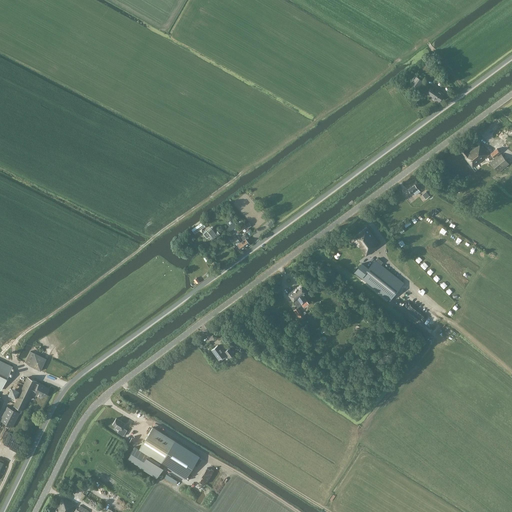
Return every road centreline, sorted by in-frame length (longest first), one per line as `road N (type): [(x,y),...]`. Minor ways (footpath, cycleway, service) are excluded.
road 1 (unclassified): [(1,511),(68,383),(511,56)]
road 2 (tertiary): [(35,511),(102,396),(511,93)]
road 3 (track): [(326,511),(122,381)]
